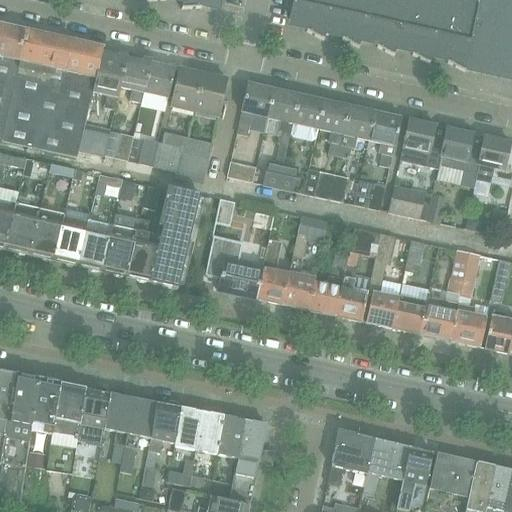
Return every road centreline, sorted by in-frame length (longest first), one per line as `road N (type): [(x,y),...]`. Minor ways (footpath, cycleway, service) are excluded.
road 1 (residential): [(511,119),(0,3)]
road 2 (secondary): [(511,417),(31,311)]
road 3 (unknown): [(235,57),(213,175),(218,189),(511,253)]
